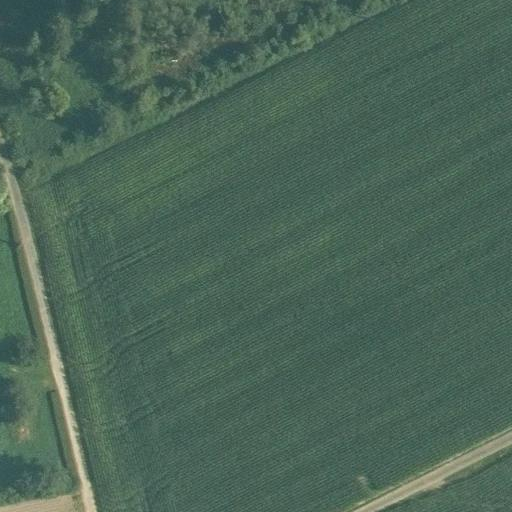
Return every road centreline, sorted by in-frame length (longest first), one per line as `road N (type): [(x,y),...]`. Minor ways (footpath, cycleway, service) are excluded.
road 1 (track): [(0,149),(90,511)]
road 2 (track): [(370,511),(511,438)]
